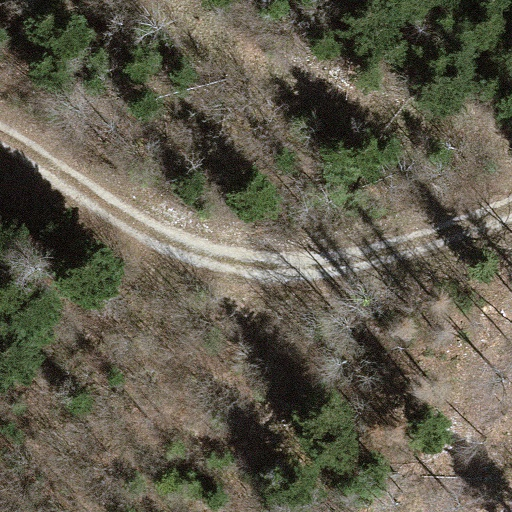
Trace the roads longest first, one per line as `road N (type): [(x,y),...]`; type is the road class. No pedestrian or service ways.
road 1 (track): [(0,142),(162,241),(275,266),(394,250),(511,209)]
road 2 (track): [(173,0),(309,92),(511,178)]
